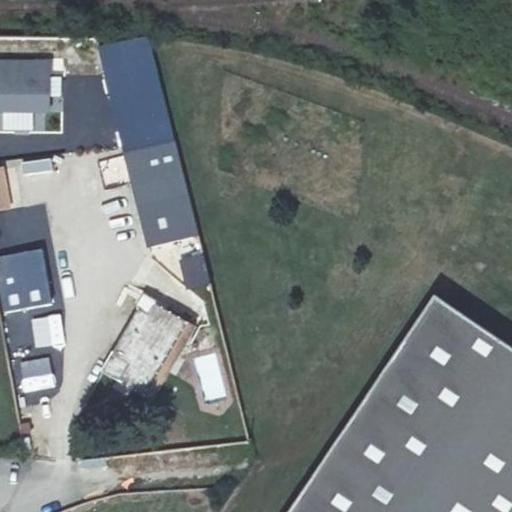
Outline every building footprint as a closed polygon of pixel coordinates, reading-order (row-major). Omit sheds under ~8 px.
[(97,22),(148,261),(192,252),(138,15),(97,22)] [(45,43),(0,44),(0,93),(47,91),(45,43)] [(0,132),(35,132),(35,113),(0,113),(0,132)] [(102,161),(106,186),(127,183),(124,158),(102,161)] [(0,212),(18,211),(15,167),(0,168),(0,212)] [(187,289),(210,283),(203,253),(180,259),(187,289)] [(0,266),(0,273),(5,296),(18,293),(11,264),(0,266)] [(511,511),(511,357),(399,287),(259,511),(511,511)] [(186,339),(146,312),(99,376),(139,404),(186,339)] [(208,402),(230,395),(217,353),(195,359),(208,402)] [(46,374),(16,381),(20,398),(49,391),(46,374)]
